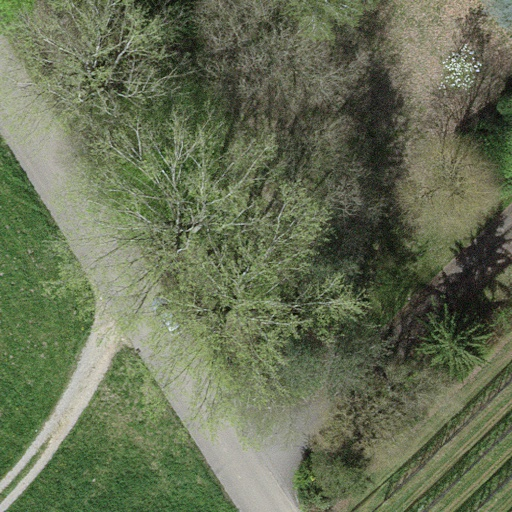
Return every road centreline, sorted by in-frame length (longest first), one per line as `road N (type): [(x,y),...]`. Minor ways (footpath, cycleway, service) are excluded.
road 1 (unclassified): [(260,511),(0,121)]
road 2 (track): [(0,477),(138,338)]
